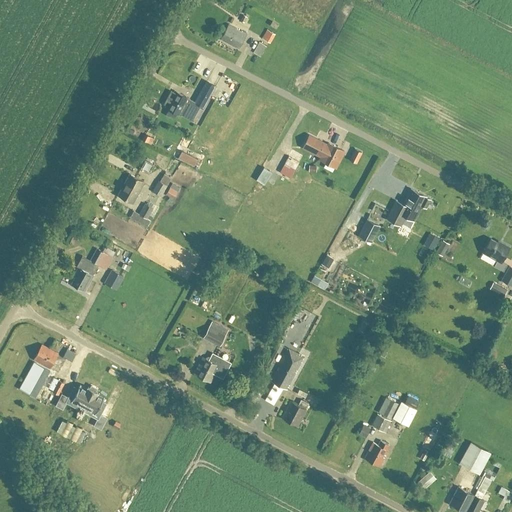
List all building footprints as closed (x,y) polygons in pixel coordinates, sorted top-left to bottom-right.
[(277,29),(279,25),(273,21),(270,25),(277,29)] [(238,49),(246,34),(229,24),(221,39),(238,49)] [(270,43),(276,34),(267,29),(262,38),(270,43)] [(261,57),(267,46),(259,42),(253,53),(261,57)] [(196,68),(204,71),(206,65),(198,61),(196,68)] [(195,103),(194,102),(194,103),(189,100),(189,99),(174,91),(173,93),(171,91),(163,104),(166,106),(165,107),(181,116),(181,115),(192,121),(200,106),(203,107),(215,86),(206,82),(195,103)] [(153,143),(155,137),(147,133),(145,139),(153,143)] [(336,167),(344,151),(328,142),(327,145),(309,135),(303,147),(321,156),(320,159),(336,167)] [(284,163),(295,169),(302,156),(292,150),(284,163)] [(356,163),(361,153),(355,150),(350,159),(356,163)] [(182,153),(178,160),(194,168),(198,161),(182,153)] [(168,165),(171,169),(178,164),(175,160),(168,165)] [(271,172),(263,168),(256,179),(264,184),(271,172)] [(133,203),(144,182),(129,174),(118,195),(133,203)] [(159,181),(153,191),(161,196),(167,185),(159,181)] [(430,199),(426,197),(426,196),(411,188),(403,204),(396,200),(386,218),(401,225),(406,216),(414,220),(418,212),(422,205),(426,207),(430,199)] [(153,208),(145,204),(139,214),(147,218),(153,208)] [(83,234),(92,229),(82,211),(73,216),(83,234)] [(380,226),(367,219),(358,235),(372,242),(380,226)] [(81,231),(74,231),(73,238),(80,239),(81,231)] [(433,250),(440,238),(430,233),(424,244),(433,250)] [(450,243),(443,239),(436,252),(443,255),(450,243)] [(502,262),(510,247),(503,243),(502,245),(491,239),(483,253),(497,261),(494,266),(504,272),(507,265),(502,262)] [(98,264),(104,253),(97,249),(89,262),(85,269),(81,267),(79,270),(77,269),(73,276),(75,277),(71,284),(85,291),(93,275),(92,275),(98,264)] [(112,257),(104,253),(98,264),(106,269),(112,257)] [(124,263),(121,267),(121,268),(128,272),(131,267),(124,263)] [(322,279),(328,268),(321,264),(310,282),(324,290),(328,283),(322,279)] [(509,267),(502,280),(511,286),(511,267),(509,266),(509,267)] [(123,276),(112,270),(105,283),(116,289),(123,276)] [(199,321),(204,315),(194,307),(189,313),(199,321)] [(213,321),(210,326),(203,338),(220,347),(229,330),(213,321)] [(365,332),(369,324),(363,321),(359,329),(365,332)] [(72,361),(76,354),(67,349),(63,357),(58,354),(58,353),(42,345),(34,360),(50,368),(58,372),(66,358),(72,361)] [(323,374),(335,352),(321,345),(309,367),(323,374)] [(286,371),(294,354),(288,351),(279,368),(286,371)] [(195,374),(205,380),(210,382),(215,374),(222,378),(230,363),(212,353),(209,360),(203,357),(195,374)] [(34,361),(19,388),(30,394),(33,389),(38,392),(42,384),(46,386),(50,378),(47,376),(50,370),(34,361)] [(263,364),(249,369),(255,384),(269,379),(263,364)] [(74,378),(78,371),(73,368),(69,375),(74,378)] [(59,395),(60,392),(65,383),(53,377),(48,388),(51,390),(51,391),(59,395)] [(70,392),(73,385),(66,382),(63,390),(70,392)] [(88,389),(81,385),(73,401),(97,413),(105,397),(98,394),(99,392),(89,387),(88,389)] [(400,403),(386,396),(379,411),(392,418),(400,403)] [(419,401),(408,396),(404,403),(402,402),(393,418),(407,425),(419,401)] [(297,425),(309,403),(301,400),(299,405),(291,401),(282,417),(297,425)] [(385,432),(391,420),(378,415),(372,425),(385,432)] [(366,436),(370,429),(364,425),(360,432),(366,436)] [(387,450),(389,446),(380,441),(378,445),(373,442),(365,458),(380,466),(388,451),(387,450)] [(479,474),(491,452),(471,442),(460,463),(479,474)] [(425,475),(418,482),(424,488),(432,482),(425,475)] [(479,488),(475,495),(458,487),(450,503),(466,511),(467,511),(470,511),(477,511),(484,500),(481,499),(491,480),(485,476),(479,488)] [(122,498),(127,503),(133,498),(128,492),(122,498)]
